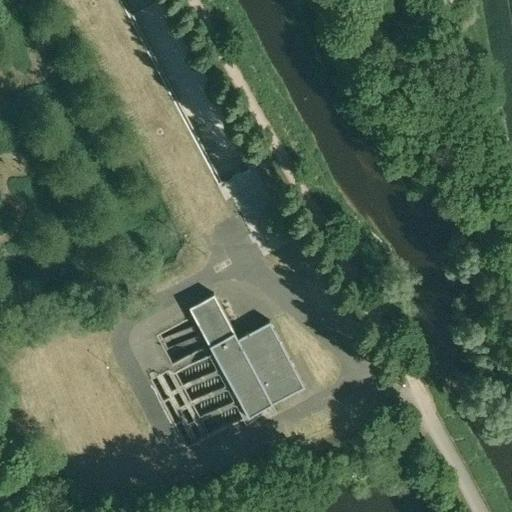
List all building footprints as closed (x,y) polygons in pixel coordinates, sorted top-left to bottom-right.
[(218,295),(195,307),(200,317),(255,419),(278,407),(242,341),(218,295)] [(255,419),(200,317),(193,321),(207,347),(211,354),(245,417),(248,423),(255,419)] [(207,347),(193,321),(190,322),(189,320),(158,337),(174,365),(207,347)] [(275,324),(242,341),(278,407),(310,390),(275,324)] [(245,417),(211,354),(174,374),(172,370),(152,381),(188,448),(245,417)]
